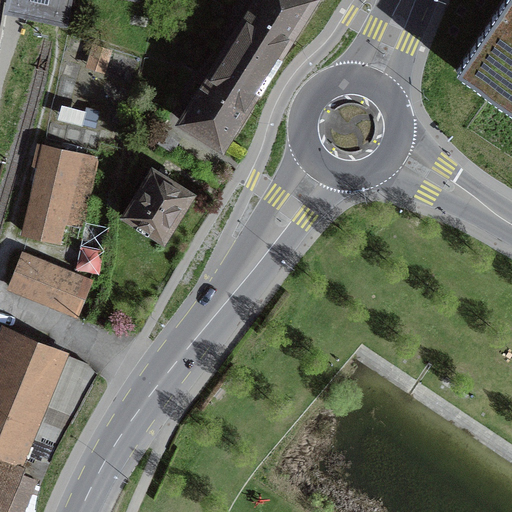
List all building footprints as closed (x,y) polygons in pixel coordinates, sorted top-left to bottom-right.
[(72,0),(6,0),(3,12),(67,26),(72,0)] [(256,0),(248,14),(227,46),(267,71),(313,0),(256,0)] [(511,108),(511,0),(503,0),(456,71),(511,108)] [(220,145),(267,71),(227,46),(207,78),(180,119),(220,145)] [(102,78),(110,53),(90,48),(83,72),(102,78)] [(77,244),(98,158),(44,145),(24,232),(58,240),(58,239),(77,244)] [(167,247),(199,196),(154,168),(122,219),(167,247)] [(89,280),(24,254),(11,286),(75,313),(89,280)] [(66,351),(10,328),(0,352),(0,454),(20,463),(66,351)] [(0,511),(6,511),(24,468),(0,458),(0,511)]
